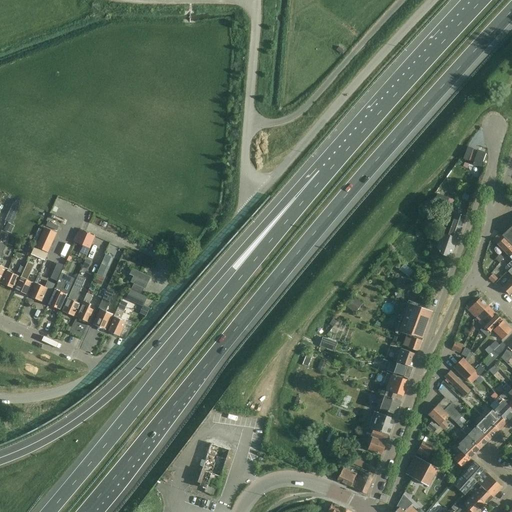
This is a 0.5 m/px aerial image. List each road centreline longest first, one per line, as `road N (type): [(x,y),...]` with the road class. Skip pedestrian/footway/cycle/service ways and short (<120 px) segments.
road 1 (motorway): [(86,511),(369,170),(511,12)]
road 2 (motorway): [(322,178),(283,202),(110,398),(51,440),(0,462)]
road 3 (motorway): [(322,178),(50,511)]
road 4 (unclassified): [(250,199),(434,0)]
road 5 (residential): [(387,511),(469,275)]
road 6 (motorway): [(481,0),(322,178)]
road 7 (residential): [(102,368),(250,199)]
road 8 (unclassified): [(246,124),(279,122),(302,109),(403,0)]
road 9 (residential): [(425,352),(492,160)]
road 10 (residential): [(425,352),(367,507)]
road 11 (tertiary): [(367,507),(285,479),(258,490),(241,511)]
road 12 (unclassified): [(246,124),(256,2)]
